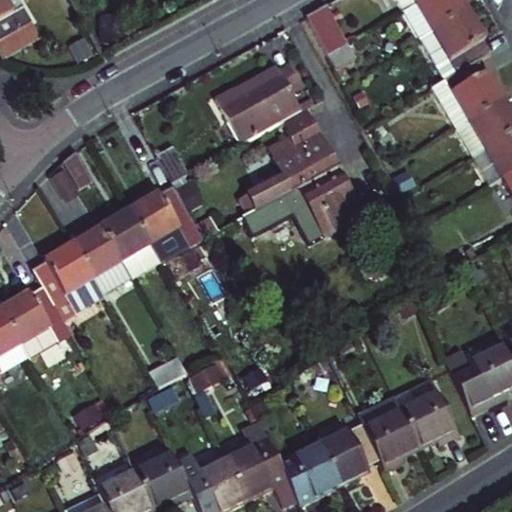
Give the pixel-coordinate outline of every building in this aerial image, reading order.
[(39,37),(17,0),(0,0),(0,48),(5,56),(39,37)] [(394,0),(405,17),(433,0),(394,0)] [(472,18),(461,0),(433,0),(405,17),(422,47),(472,18)] [(326,18),(305,29),(325,66),(346,54),(326,18)] [(487,45),(472,18),(422,47),(420,48),(443,88),(474,70),(492,59),(484,46),(487,45)] [(346,54),(325,66),(333,81),(354,68),(346,54)] [(431,96),(453,137),(502,108),(485,80),(481,82),(474,70),(443,88),(431,96)] [(288,130),(306,120),(296,104),(305,100),(291,74),(238,102),(237,99),(220,108),(245,153),(288,130)] [(471,165),(511,141),(511,125),(502,108),(453,137),(471,165)] [(314,130),(308,120),(306,120),(288,130),(294,141),(314,130)] [(254,219),(298,195),(337,173),(314,130),(294,141),(293,141),(294,143),(274,154),(282,168),(281,168),(290,185),(248,208),(254,219)] [(511,179),(511,141),(471,165),(487,194),(501,186),(511,179)] [(73,160),(68,165),(83,192),(97,184),(80,154),(73,160)] [(337,173),(298,195),(315,225),(325,244),(364,222),(337,173)] [(69,174),(55,182),(70,206),(83,199),(69,174)] [(511,179),(501,186),(511,204),(511,179)] [(165,269),(207,245),(200,232),(193,220),(183,203),(178,195),(165,202),(163,199),(134,216),(165,269)] [(206,213),(197,195),(183,203),(193,220),(206,213)] [(254,219),(241,226),(251,245),(292,223),(299,234),(315,225),(298,195),(254,219)] [(165,269),(134,216),(106,232),(138,285),(165,269)] [(220,238),(213,225),(200,232),(207,245),(220,238)] [(138,285),(106,232),(78,249),(109,302),(138,285)] [(67,327),(109,302),(78,249),(50,266),(51,268),(37,277),(48,295),(67,327)] [(30,301),(3,317),(23,352),(33,367),(76,342),(67,327),(48,295),(32,304),(30,301)] [(0,366),(0,365),(23,352),(3,317),(0,319),(0,384),(7,380),(0,366)] [(511,347),(502,352),(511,374),(511,347)] [(511,388),(511,374),(502,352),(467,368),(458,351),(440,360),(467,418),(503,401),(500,394),(511,388)] [(191,378),(182,362),(153,378),(162,394),(191,378)] [(432,386),(394,404),(419,457),(438,449),(440,454),(460,445),(432,386)] [(179,395),(150,408),(157,423),(186,409),(179,395)] [(419,457),(394,404),(358,421),(363,431),(380,467),(385,479),(406,469),(404,464),(419,457)] [(297,503),(282,469),(262,426),(244,434),(251,451),(224,463),(245,504),(273,490),(282,510),(297,503)] [(371,479),(368,472),(380,467),(363,431),(323,450),(343,493),(371,479)] [(343,493),(323,450),(282,469),(297,503),(300,511),(343,493)] [(174,510),(192,501),(183,481),(171,455),(133,472),(153,511),(155,511),(172,504),(174,510)] [(230,511),(245,504),(224,463),(183,481),(192,501),(196,511),(212,511),(214,511),(230,511)] [(153,511),(133,472),(96,488),(100,494),(107,511),(153,511)] [(107,511),(100,494),(66,509),(66,511),(107,511)]
